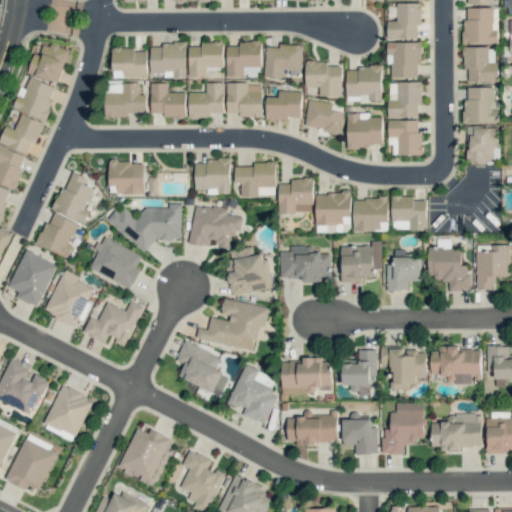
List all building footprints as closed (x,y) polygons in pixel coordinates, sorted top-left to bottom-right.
[(417,37),(416,25),(421,25),(420,2),(396,3),(396,21),(387,21),(387,38),(417,37)] [(497,43),(497,29),(492,29),(492,7),(466,8),(466,18),(462,19),(462,43),(497,43)] [(226,45),(226,76),(243,76),(243,66),(261,66),(261,40),(238,41),(238,45),(226,45)] [(27,72),(57,83),(69,51),(44,41),(39,54),(34,53),(27,72)] [(223,67),(223,42),(200,41),(200,46),(189,46),(188,76),(206,76),(206,66),(223,67)] [(390,77),(417,77),(417,65),(421,65),(421,42),(387,41),(387,64),(391,64),(390,77)] [(186,44),(150,43),(150,71),(173,72),(172,77),(185,77),(186,44)] [(301,70),(302,44),(278,44),(278,47),(265,46),(264,77),(282,77),(283,69),(301,70)] [(467,81),(497,82),(498,62),(487,62),(487,46),(463,46),(462,69),(467,69),(467,81)] [(124,77),(147,77),(147,48),(111,49),(112,70),(124,70),(124,77)] [(306,86),(319,86),(319,96),(341,95),(341,65),(328,66),(327,61),(305,61),(306,86)] [(346,67),(346,98),(367,98),(367,100),(381,100),(381,67),(346,67)] [(57,87),(31,77),(22,97),(17,95),(12,107),(43,120),(57,87)] [(151,113),(163,113),(163,117),(186,117),(185,92),(168,92),(168,82),(150,83),(151,113)] [(223,82),(206,83),(206,91),(188,92),(188,118),(211,117),(211,112),(224,112),(223,82)] [(420,117),(420,82),(388,82),(388,116),(420,117)] [(105,117),(128,118),(129,113),(146,113),(146,94),(139,94),(140,83),(113,83),(113,91),(105,91),(105,117)] [(227,83),(226,112),(239,113),(239,116),(261,116),(262,83),(227,83)] [(464,87),(465,123),(498,122),(498,108),(493,108),(493,86),(464,87)] [(301,91),(278,90),(278,97),(266,96),(266,118),(300,119),(301,91)] [(343,111),(331,110),(332,102),(308,99),(305,128),(341,132),(343,111)] [(382,143),(382,117),(370,116),(370,113),(347,113),(347,148),(371,148),(371,143),(382,143)] [(0,137),(0,143),(30,154),(42,122),(20,114),(15,129),(5,125),(0,137)] [(422,154),(422,131),(418,131),(418,119),(388,120),(388,145),(392,145),(393,155),(422,154)] [(498,126),(466,127),(467,163),(487,163),(486,159),(499,158),(498,126)] [(0,183),(15,189),(23,168),(19,167),(24,154),(0,144),(0,183)] [(194,160),(195,189),(207,189),(207,193),(230,193),(229,159),(194,160)] [(109,186),(116,186),(117,194),(144,193),(143,160),(108,161),(109,186)] [(241,196),(276,195),(275,162),(252,162),(252,166),(234,166),(235,183),(241,183),(241,196)] [(84,221),(88,209),(86,208),(93,187),(83,184),(86,177),(68,171),(54,210),(84,221)] [(312,177),(289,178),(289,183),(278,183),(278,213),(313,212),(312,177)] [(0,218),(12,191),(0,185),(0,218)] [(316,224),(351,224),(350,192),(315,192),(316,224)] [(426,200),(414,200),(414,195),(391,196),(391,230),(426,229),(426,200)] [(353,197),(353,230),(387,231),(388,198),(353,197)] [(181,203),(170,203),(166,207),(146,207),(137,218),(127,210),(114,210),(106,219),(145,251),(157,236),(161,239),(181,240),(181,203)] [(188,243),(211,247),(212,245),(231,248),(234,229),(240,230),(243,216),(226,214),(227,209),(195,204),(188,243)] [(78,222),(50,211),(37,244),(68,257),(73,244),(70,243),(78,222)] [(0,256),(10,234),(0,229),(0,256)] [(142,255),(103,236),(88,267),(130,288),(141,268),(136,266),(142,255)] [(381,268),(381,240),(371,241),(371,245),(341,245),(341,282),(362,281),(362,277),(375,277),(374,268),(381,268)] [(279,251),(280,277),(301,277),(301,281),(331,281),(330,252),(313,253),(313,245),(289,245),(289,251),(279,251)] [(509,245),(475,245),(476,289),(494,289),(493,277),(509,276),(509,245)] [(225,251),(232,294),(271,288),(266,252),(253,254),(252,246),(225,251)] [(427,247),(428,280),(448,280),(448,290),(469,290),(469,265),(461,265),(461,247),(427,247)] [(8,286),(18,291),(16,297),(37,306),(57,264),(25,249),(8,286)] [(385,264),(386,290),(408,289),(408,281),(421,280),(420,256),(405,256),(404,249),(393,249),(393,264),(385,264)] [(95,285),(62,271),(44,313),(78,327),(95,285)] [(265,306),(223,298),(220,317),(210,315),(208,329),(198,327),(196,338),(257,350),(265,306)] [(125,345),(143,306),(130,300),(126,310),(106,301),(98,319),(90,316),(82,333),(105,342),(107,337),(125,345)] [(178,377),(220,395),(228,375),(215,370),(221,356),(184,341),(176,360),(184,363),(178,377)] [(480,379),(480,349),(458,349),(458,346),(447,346),(447,351),(430,351),(430,375),(448,374),(448,383),(470,383),(470,380),(480,379)] [(511,358),(509,359),(509,346),(487,346),(487,371),(494,371),(495,386),(505,386),(504,379),(511,378),(511,358)] [(390,389),(409,388),(409,383),(417,383),(417,376),(426,375),(426,348),(380,349),(381,365),(389,365),(390,389)] [(376,349),(358,349),(358,359),(343,359),(342,385),(350,385),(350,392),(369,393),(370,375),(376,375),(376,349)] [(281,393),(314,393),(314,389),(331,389),(331,361),(322,361),(322,357),(303,357),(303,361),(281,361),(281,393)] [(276,378),(244,364),(228,401),(244,408),(242,414),(264,424),(277,396),(269,393),(276,378)] [(44,422),(75,437),(93,399),(61,384),(44,422)] [(423,402),(395,402),(396,411),(390,411),(390,428),(382,429),(382,453),(403,453),(403,442),(424,442),(423,402)] [(481,445),(481,413),(447,413),(447,422),(431,422),(431,446),(440,445),(440,451),(460,450),(460,446),(481,445)] [(287,415),(287,441),(296,441),(296,444),(337,442),(336,414),(287,415)] [(511,450),(511,416),(486,418),(487,452),(511,450)] [(342,419),(342,444),(355,443),(355,453),(377,453),(376,427),(370,427),(370,418),(342,419)] [(0,466),(16,432),(0,424),(0,466)] [(170,438),(150,428),(148,432),(137,427),(118,466),(149,481),(170,438)] [(5,480),(26,489),(28,485),(39,490),(57,453),(24,438),(5,480)] [(224,474),(208,467),(211,459),(189,449),(182,464),(188,467),(179,487),(190,492),(186,501),(207,510),(224,474)] [(265,511),(273,498),(260,491),(262,486),(235,472),(217,510),(220,511),(265,511)] [(94,511),(143,511),(148,503),(122,492),(120,497),(104,491),(94,511)]
